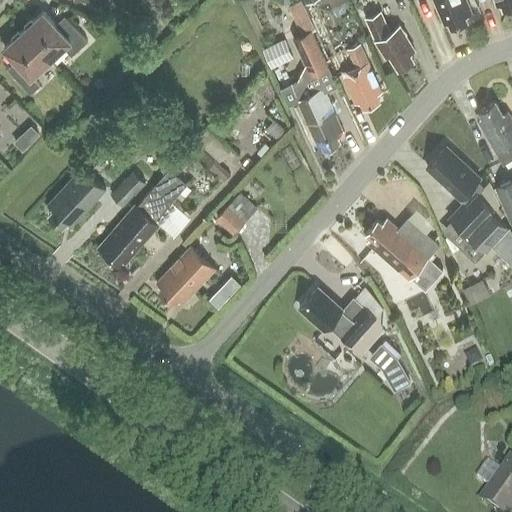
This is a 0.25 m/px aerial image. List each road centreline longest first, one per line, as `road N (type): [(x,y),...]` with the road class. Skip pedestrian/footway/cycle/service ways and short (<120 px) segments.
road 1 (residential): [(185,374),(451,81),(511,50)]
road 2 (secondary): [(285,511),(0,311)]
road 3 (residential): [(378,511),(185,374)]
road 4 (residential): [(185,374),(0,247)]
